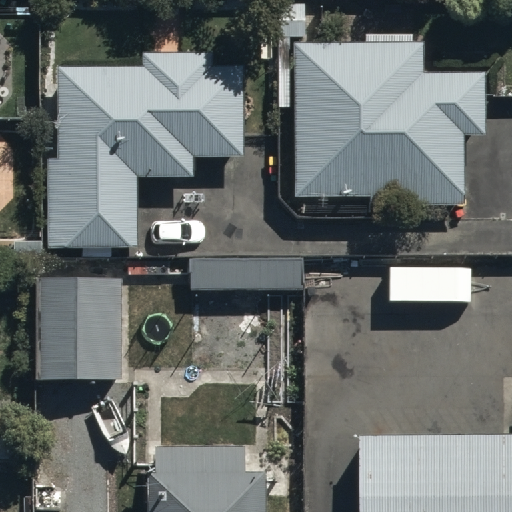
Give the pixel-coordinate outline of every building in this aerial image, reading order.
[(420,40),(289,41),(289,195),(366,195),(366,206),(458,206),(458,131),(481,131),(481,70),(420,70),(420,40)] [(44,156),(44,243),(131,243),(131,175),(190,175),(190,154),(240,154),(240,63),(209,63),(209,52),(139,51),(139,63),(56,63),(55,156),(44,156)] [(189,255),(189,288),(299,288),(299,256),(189,255)] [(31,275),(31,377),(117,378),(118,275),(31,275)] [(511,511),(511,432),(361,434),(362,511),(511,511)] [(141,466),(141,511),(262,511),(263,470),(248,470),(248,442),(154,442),(154,467),(141,466)]
